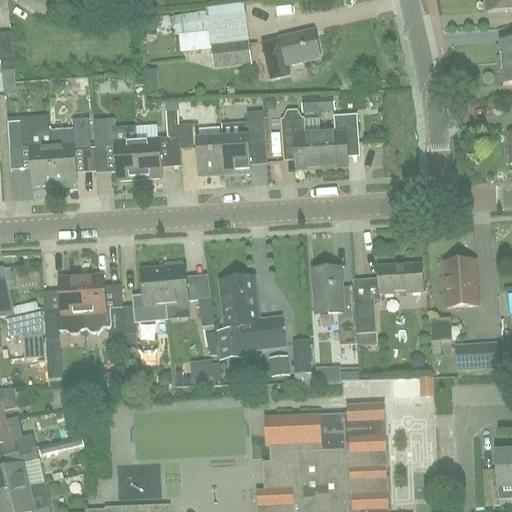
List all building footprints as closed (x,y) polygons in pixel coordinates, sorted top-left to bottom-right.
[(140,0),(141,8),(141,10),(165,9),(164,0),(140,0)] [(511,0),(486,0),(488,14),(511,12),(511,0)] [(317,4),(256,13),(258,33),(320,24),(317,4)] [(213,48),(252,43),(247,9),(179,19),(184,57),(214,53),(213,48)] [(288,68),(320,60),(314,32),(276,41),(262,45),(270,83),(290,78),(288,68)] [(502,65),(511,63),(511,41),(500,43),(502,65)] [(177,44),(160,45),(162,65),(179,64),(177,44)] [(218,74),(255,67),(251,48),(215,55),(218,74)] [(2,63),(2,73),(14,72),(13,62),(2,63)] [(511,63),(502,65),(503,86),(511,85),(511,63)] [(303,115),(335,113),(334,99),(302,101),(303,115)] [(180,145),(179,127),(178,113),(179,105),(166,105),(166,114),(168,146),(180,145)] [(322,170),(320,137),(306,138),(304,120),(302,120),(298,112),(287,113),(284,121),(281,121),(283,149),(295,149),(296,172),(322,170)] [(320,137),(322,170),(348,169),(347,145),(359,145),(357,117),(334,118),(335,136),(320,137)] [(75,151),(91,150),(89,120),(73,122),(74,146),(52,147),(55,187),(77,186),(75,151)] [(95,150),(109,149),(107,121),(93,122),(95,150)] [(253,147),(266,146),(264,122),(252,123),(253,147)] [(21,123),(8,123),(11,167),(31,166),(32,189),(55,187),(52,147),(51,128),(21,130),(21,123)] [(181,151),(193,151),(192,127),(179,127),(180,145),(181,151)] [(225,176),(251,175),(249,138),(223,140),(225,176)] [(140,182),(162,180),(160,140),(137,142),(140,182)] [(225,176),(223,140),(197,141),(199,178),(225,176)] [(140,182),(137,142),(115,143),(117,183),(140,182)] [(478,307),(475,262),(444,264),(447,309),(478,307)] [(378,269),(380,296),(423,293),(421,266),(378,269)] [(165,309),(188,307),(185,268),(162,270),(165,309)] [(0,320),(12,318),(2,270),(0,270),(0,320)] [(165,309),(162,270),(139,272),(143,311),(165,309)] [(341,348),(357,347),(355,318),(343,319),(340,271),(314,273),(317,315),(338,314),(341,348)] [(103,277),(102,277),(80,278),(84,332),(86,331),(90,335),(98,335),(102,330),(110,330),(111,346),(123,345),(123,338),(128,337),(126,309),(105,311),(103,277)] [(60,313),(43,315),(45,343),(58,342),(58,333),(65,333),(69,336),(77,336),(81,332),(84,332),(80,278),(58,280),(60,313)] [(281,317),(258,320),(252,280),(220,284),(227,332),(238,330),(242,353),(285,348),(281,317)] [(362,309),(376,308),(375,291),(361,291),(362,309)] [(202,329),(214,328),(211,300),(198,302),(202,329)] [(126,309),(128,337),(137,337),(135,309),(126,309)] [(375,316),(355,318),(357,347),(377,345),(375,316)] [(453,354),(454,339),(438,338),(436,352),(453,354)] [(293,343),(295,375),(311,374),(310,342),(293,343)] [(458,373),(500,371),(499,345),(456,347),(458,373)] [(190,364),(194,389),(215,388),(212,362),(190,364)] [(44,376),(43,365),(18,367),(18,378),(44,376)] [(420,399),(434,399),(434,380),(420,380),(420,399)] [(0,424),(2,424),(0,416),(0,414),(17,410),(13,392),(0,392),(0,424)] [(388,511),(384,407),(348,408),(349,419),(331,419),(331,425),(321,425),(321,418),(265,420),(266,449),(272,449),(273,480),(265,481),(265,493),(257,493),(258,511),(388,511)] [(4,434),(2,424),(0,424),(0,458),(3,457),(35,450),(32,437),(22,439),(21,436),(14,431),(4,434)] [(38,463),(36,456),(35,450),(3,457),(6,470),(0,471),(0,496),(29,490),(23,467),(38,463)] [(511,489),(511,452),(496,454),(497,479),(483,480),(484,508),(499,507),(498,491),(511,489)] [(29,490),(0,496),(0,511),(48,511),(44,511),(41,500),(32,503),(29,490)]
